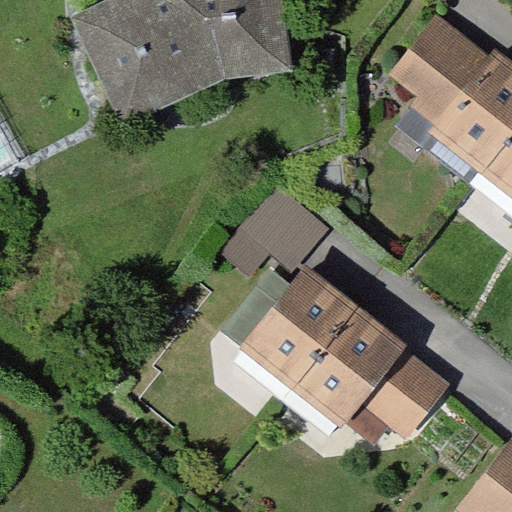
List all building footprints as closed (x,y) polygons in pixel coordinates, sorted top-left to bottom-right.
[(98,0),(63,17),(115,125),(212,79),(278,72),(270,0),(98,0)] [(421,132),(472,171),(511,119),(511,70),(485,50),(478,58),(428,18),(375,85),(427,125),(421,132)] [(511,119),(472,171),(511,202),(511,119)] [(232,349),(284,390),(348,308),(296,267),(232,349)] [(348,308),(284,390),(334,429),(340,421),(369,444),(383,426),(396,436),(436,385),(394,351),(397,347),(348,308)] [(511,511),(511,450),(503,443),(448,511),(511,511)]
